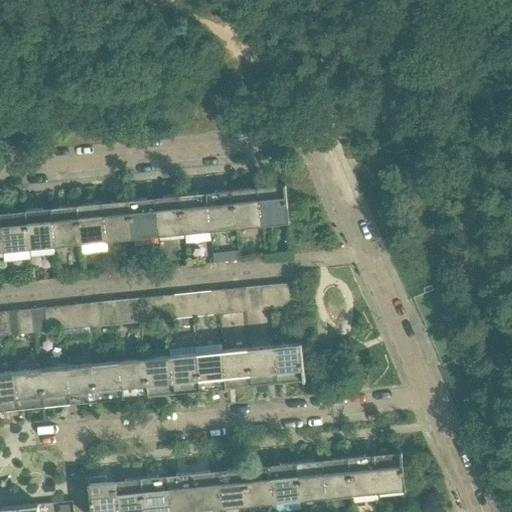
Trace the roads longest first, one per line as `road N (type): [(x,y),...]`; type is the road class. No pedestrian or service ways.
road 1 (residential): [(427,399),(331,172),(311,143),(0,167)]
road 2 (residential): [(41,438),(427,399)]
road 3 (residential): [(471,511),(427,399)]
